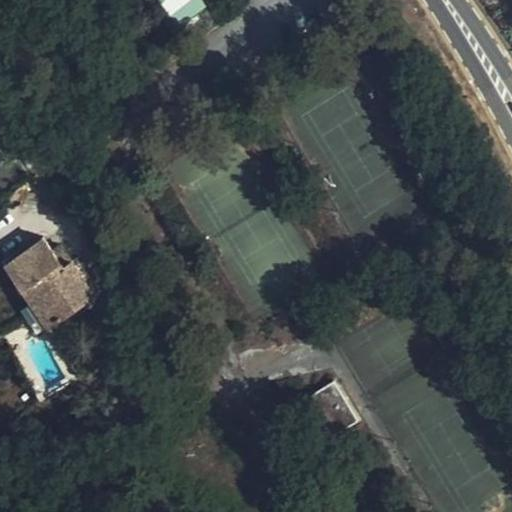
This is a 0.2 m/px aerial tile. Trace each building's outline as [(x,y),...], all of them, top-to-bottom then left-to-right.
[(6,263),(38,308),(49,325),(96,292),(61,242),(52,249),(44,237),(6,263)] [(65,240),(61,242),(96,292),(99,290),(65,240)] [(38,332),(49,325),(38,308),(27,316),(38,332)] [(295,404),(319,443),(359,419),(334,380),(295,404)] [(344,511),(349,509),(340,499),(328,510),(329,511),(344,511)]
